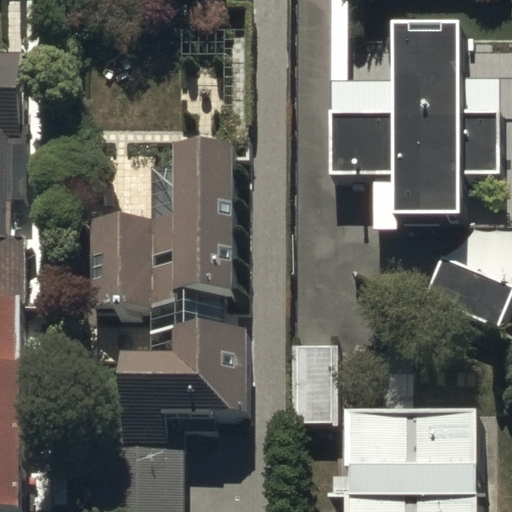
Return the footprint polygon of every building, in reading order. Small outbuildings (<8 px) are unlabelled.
[(377,188),(377,239),(466,239),(466,189),(503,189),(503,89),(467,89),(467,44),(397,44),(397,93),(335,93),(335,188),(377,188)] [(23,64),(0,63),(0,511),(26,511),(30,246),(9,246),(10,211),(29,212),(30,138),(22,138),(23,64)] [(154,231),(93,230),(92,317),(181,319),(181,307),(238,307),(239,164),(181,164),(180,194),(154,194),(154,231)] [(511,309),(511,293),(445,267),(428,311),(500,340),(511,309)] [(179,368),(124,368),(124,449),(93,449),(93,511),(188,511),(188,428),(249,428),(249,345),(179,345),(179,368)] [(343,357),(295,357),(295,433),(342,433),(343,357)] [(484,511),(484,431),(355,430),(355,488),(336,488),(336,511),(484,511)]
